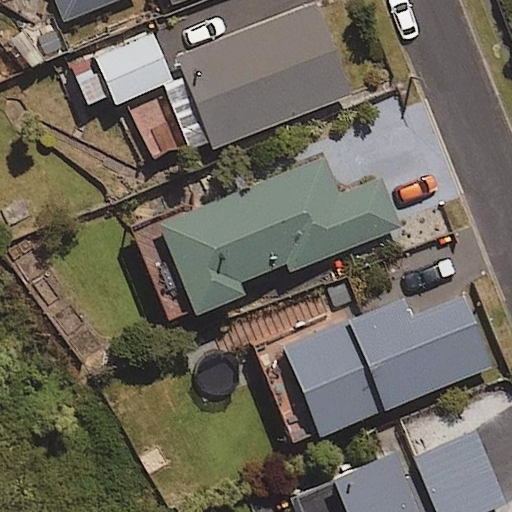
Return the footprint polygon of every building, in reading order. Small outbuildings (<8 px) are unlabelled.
[(54,0),(61,18),(106,0),(54,0)] [(208,145),(347,92),(312,1),(174,54),(188,91),(138,110),(155,154),(205,135),(208,145)] [(66,65),(83,104),(107,94),(110,101),(168,77),(148,30),(107,48),(66,65)] [(378,176),(336,193),(321,155),(155,221),(190,308),(238,289),(233,278),(282,259),(285,268),(397,224),(378,176)] [(311,432),(501,359),(474,287),(405,313),(399,297),(260,350),(286,420),(304,413),(311,432)] [(470,511),(501,500),(473,428),(395,459),(392,450),(296,488),(305,511),(470,511)]
